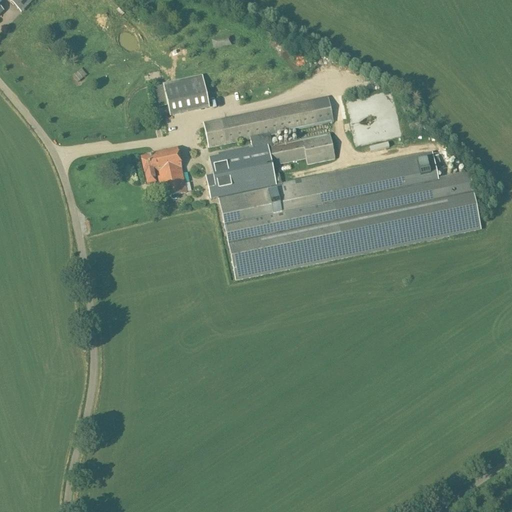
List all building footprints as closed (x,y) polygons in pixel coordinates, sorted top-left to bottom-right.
[(10,0),(9,2),(22,14),(34,0),(10,0)] [(229,36),(211,41),(213,49),(231,45),(229,36)] [(76,85),(87,75),(81,68),(69,79),(76,85)] [(160,70),(145,73),(147,83),(162,81),(160,70)] [(203,77),(164,85),(170,116),(209,108),(203,77)] [(251,141),(252,150),(229,155),(230,155),(205,160),(208,171),(199,172),(200,173),(186,176),(189,192),(259,178),(258,170),(271,167),(273,175),(275,186),(217,198),(235,281),(345,259),(482,231),(470,174),(438,180),(433,154),(327,176),(326,175),(280,185),(276,165),(305,159),(306,165),(334,160),(329,135),(271,146),(270,137),(317,127),(333,124),(328,97),(221,119),(221,120),(203,123),(208,149),(251,141)] [(178,197),(178,195),(185,194),(180,170),(182,169),(178,149),(153,154),(153,156),(140,159),(144,175),(145,175),(147,185),(156,183),(154,174),(158,174),(163,199),(170,197),(171,199),(173,200),(177,200),(178,197)]
